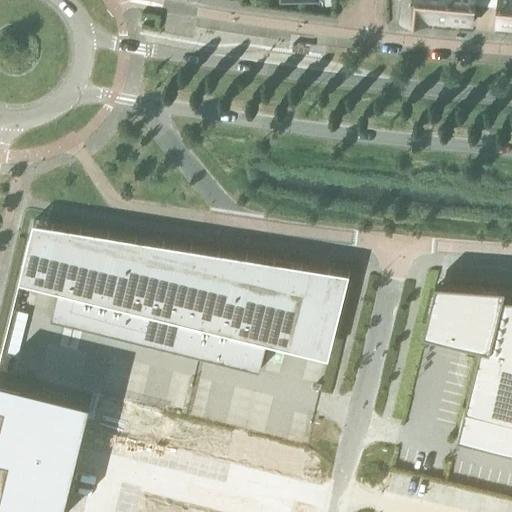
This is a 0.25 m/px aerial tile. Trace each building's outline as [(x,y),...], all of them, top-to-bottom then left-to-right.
[(403,0),(402,16),(415,17),(415,19),(424,20),(424,18),(426,18),(428,0),(403,0)] [(428,0),(426,18),(438,19),(438,21),(447,22),(447,20),(449,20),(450,0),(428,0)] [(486,0),(450,0),(449,20),(452,21),(451,22),(460,23),(460,21),(473,22),(475,3),(487,4),(486,0)] [(511,0),(486,0),(487,4),(498,5),(496,24),(509,25),(509,27),(511,27),(511,0)] [(290,341),(291,324),(293,264),(197,261),(34,220),(19,279),(58,288),(51,318),(66,322),(260,370),(267,340),(290,341)] [(436,280),(423,331),(436,334),(480,345),(458,436),(459,436),(511,448),(511,295),(504,295),(506,285),(436,280)] [(0,396),(7,398),(0,426),(0,449),(11,452),(0,495),(0,504),(31,511),(62,511),(84,427),(88,428),(83,448),(232,485),(245,433),(96,395),(90,419),(86,418),(92,394),(0,371),(0,396)]
